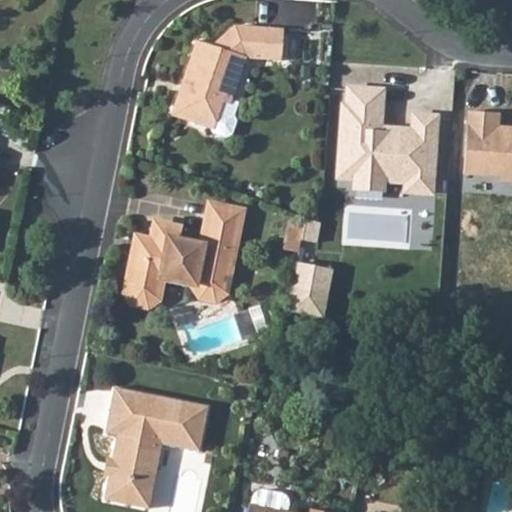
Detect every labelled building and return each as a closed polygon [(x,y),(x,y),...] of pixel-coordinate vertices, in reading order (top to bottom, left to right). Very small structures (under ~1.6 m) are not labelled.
[(180,94),(174,113),(205,122),(213,135),(225,139),(233,135),(238,124),(233,114),(237,111),(240,102),(233,100),(250,56),(286,59),(288,26),(238,23),(212,46),(199,42),(183,86),(187,87),(184,95),(180,94)] [(380,87),(352,85),(350,103),(346,103),(341,176),(357,177),(356,186),(385,188),(385,179),(407,180),(408,180),(409,171),(437,173),(441,114),(417,113),(416,128),(407,127),(407,132),(391,131),(391,126),(384,125),(386,100),(380,100),(380,87)] [(471,110),(467,170),(501,172),(503,175),(511,175),(511,129),(504,130),(504,112),(471,110)] [(437,173),(409,171),(408,180),(407,180),(406,190),(436,192),(437,173)] [(134,265),(131,285),(139,299),(151,302),(162,295),(167,270),(199,276),(197,285),(203,296),(213,298),(223,297),(228,292),(245,208),(212,201),(203,246),(183,242),(186,226),(160,220),(157,236),(148,235),(145,251),(139,250),(137,261),(134,265)] [(293,310),(329,316),(337,268),(301,262),(293,310)] [(125,475),(117,474),(113,498),(156,506),(168,441),(204,448),(213,403),(122,384),(113,430),(126,433),(120,458),(127,459),(125,475)] [(111,472),(117,474),(125,475),(127,459),(120,458),(113,456),(111,472)] [(253,502),(250,511),(331,511),(332,509),(313,505),(312,511),(302,511),(290,510),(292,499),(286,491),(265,486),(256,492),(254,502),(253,502)]
